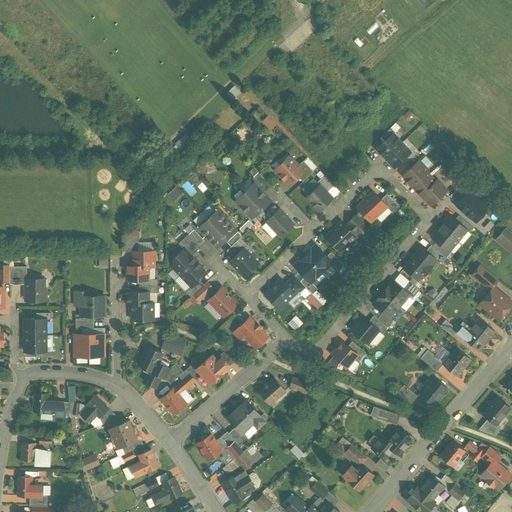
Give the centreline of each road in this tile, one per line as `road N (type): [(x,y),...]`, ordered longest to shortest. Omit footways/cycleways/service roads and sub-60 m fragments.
road 1 (residential): [(315,223),(380,160),(432,209),(327,335)]
road 2 (residential): [(368,511),(511,344)]
road 3 (residential): [(170,434),(285,333)]
road 4 (residential): [(112,381),(118,257)]
